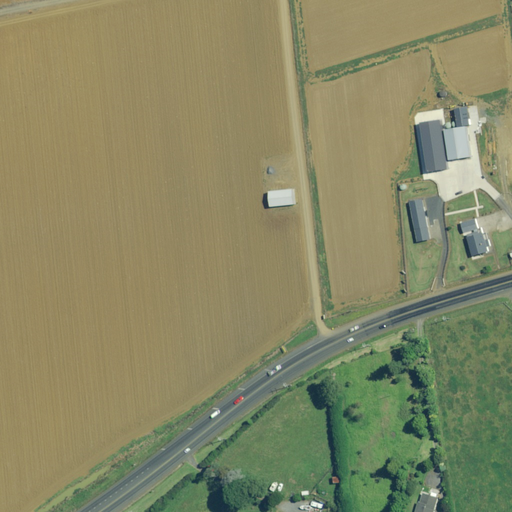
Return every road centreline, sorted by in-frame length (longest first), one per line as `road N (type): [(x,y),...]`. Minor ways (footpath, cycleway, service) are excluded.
road 1 (primary): [(98,511),(303,358),(398,314),(511,281)]
road 2 (track): [(281,0),(318,315),(329,344)]
